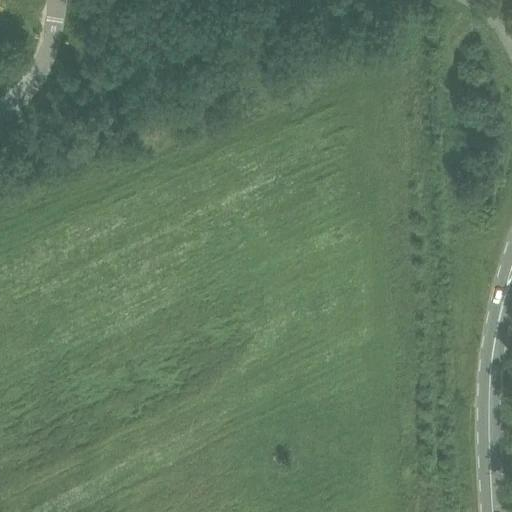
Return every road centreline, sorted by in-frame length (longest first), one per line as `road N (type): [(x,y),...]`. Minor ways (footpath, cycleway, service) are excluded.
road 1 (secondary): [(488,511),(484,373),(511,268)]
road 2 (unclassified): [(0,110),(36,77),(50,50),(58,0)]
